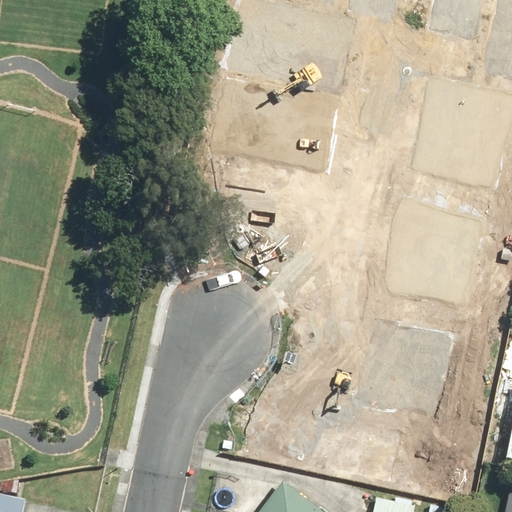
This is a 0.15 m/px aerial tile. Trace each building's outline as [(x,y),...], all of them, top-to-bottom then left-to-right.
[(402,24),(384,0),(272,0),(331,77),(402,24)] [(511,21),(471,13),(448,118),(503,130),(511,87),(511,21)] [(211,116),(199,169),(280,187),(277,198),(337,211),(351,147),(211,116)] [(460,216),(407,205),(388,299),(441,310),(460,216)] [(489,325),(445,316),(440,339),(485,348),(489,325)] [(411,454),(429,369),(374,358),(365,400),(331,393),(319,449),(357,457),(360,443),(411,454)] [(317,511),(274,482),(252,511),(317,511)] [(511,511),(511,492),(501,490),(495,511),(511,511)] [(0,491),(0,511),(32,511),(35,497),(0,491)] [(368,511),(414,511),(415,505),(371,498),(368,511)]
